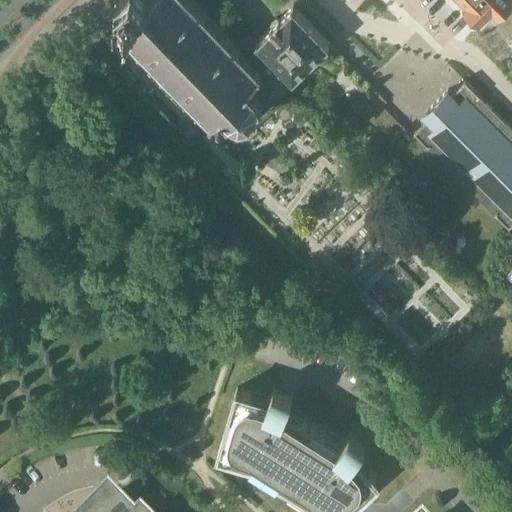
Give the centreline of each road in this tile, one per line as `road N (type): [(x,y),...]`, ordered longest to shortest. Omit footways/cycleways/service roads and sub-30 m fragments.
road 1 (residential): [(464,511),(395,426),(308,367),(233,337)]
road 2 (residential): [(333,0),(357,22),(457,51),(405,0)]
